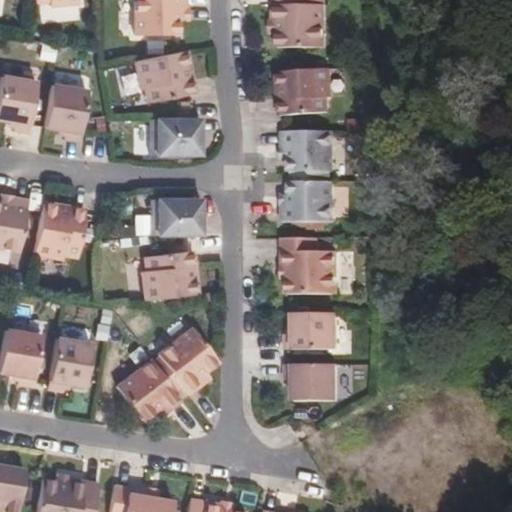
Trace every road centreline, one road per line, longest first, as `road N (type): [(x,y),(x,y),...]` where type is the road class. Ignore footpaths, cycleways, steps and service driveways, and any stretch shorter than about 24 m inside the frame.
road 1 (residential): [(229,459),(227,181)]
road 2 (residential): [(0,423),(229,459)]
road 3 (residential): [(0,161),(141,181),(227,181)]
road 4 (residential): [(227,181),(215,0)]
